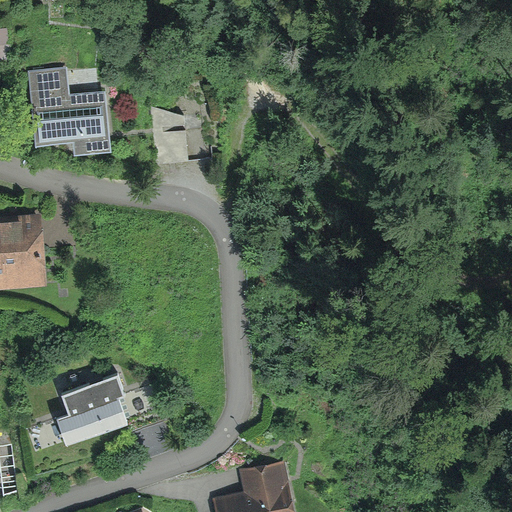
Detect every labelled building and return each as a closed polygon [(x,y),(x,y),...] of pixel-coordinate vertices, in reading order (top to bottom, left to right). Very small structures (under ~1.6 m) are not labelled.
[(57,96),(56,67),(22,69),(24,141),(62,140),(63,152),(95,150),(93,95),(57,96)] [(154,79),(154,156),(201,156),(201,79),(154,79)] [(35,215),(0,217),(0,283),(39,281),(35,215)] [(116,374),(60,393),(66,413),(50,418),(58,441),(120,420),(112,397),(122,393),(116,374)] [(285,511),(277,465),(237,472),(241,496),(208,502),(209,511),(285,511)]
